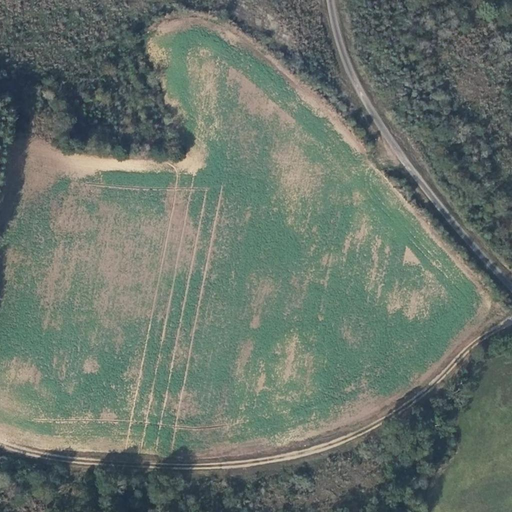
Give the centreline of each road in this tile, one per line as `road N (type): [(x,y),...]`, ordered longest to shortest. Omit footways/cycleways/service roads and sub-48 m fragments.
road 1 (track): [(511,315),(423,395),(347,438),(271,460),(188,467),(61,460),(0,442)]
road 2 (unclassified): [(511,284),(431,190),(373,104),(342,38),(335,0)]
